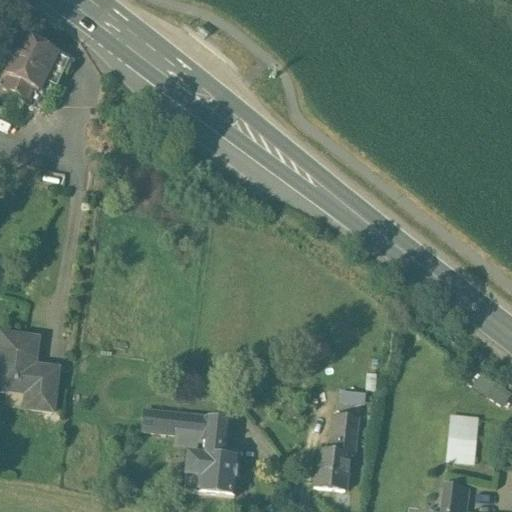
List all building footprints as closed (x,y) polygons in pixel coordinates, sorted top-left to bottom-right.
[(67,64),(18,41),(1,76),(8,79),(33,91),(37,94),(43,85),(54,90),(67,64)] [(28,103),(33,91),(8,79),(3,90),(15,96),(28,103)] [(33,105),(28,103),(15,96),(10,106),(28,116),(33,105)] [(57,373),(27,369),(30,342),(2,338),(0,354),(0,392),(15,394),(16,389),(31,391),(28,413),(52,416),(57,373)] [(315,362),(331,352),(322,338),(306,347),(315,362)] [(338,406),(363,406),(363,393),(338,393),(338,406)] [(175,447),(202,450),(205,422),(144,414),(141,434),(176,439),(175,447)] [(333,418),(329,456),(346,458),(351,459),(355,421),(333,418)] [(476,466),(476,418),(447,418),(446,466),(476,466)] [(205,459),(224,460),(228,424),(205,422),(202,450),(201,458),(201,459),(205,459)] [(312,492),(343,495),(346,458),(329,456),(316,454),(312,492)] [(205,459),(201,459),(201,458),(187,457),(182,495),(202,497),(205,459)] [(224,460),(205,459),(202,497),(234,500),(237,462),(224,460)] [(443,489),(439,511),(462,511),(465,492),(443,489)]
